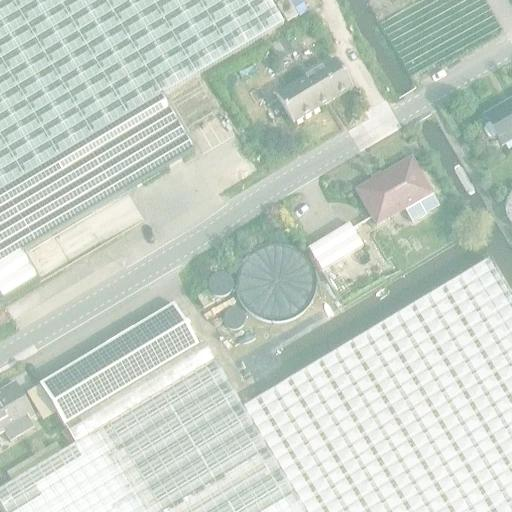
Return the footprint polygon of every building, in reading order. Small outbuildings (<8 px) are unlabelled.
[(0,0),(0,195),(163,102),(283,31),(283,30),(272,13),(264,0),(0,0)] [(287,0),(284,0),(276,5),(286,23),(298,17),(287,0)] [(278,65),(294,57),(284,39),(268,48),(278,65)] [(335,60),(275,97),(292,125),(352,89),(335,60)] [(511,100),(484,117),(489,124),(485,127),(483,132),(488,140),(493,142),(497,139),(501,146),(511,140),(511,100)] [(163,102),(0,195),(0,312),(40,288),(24,261),(196,158),(163,102)] [(431,194),(411,160),(356,191),(376,226),(431,194)] [(321,273),(363,248),(348,226),(308,251),(321,273)] [(314,285),(314,284),(313,278),(312,271),(308,264),(304,259),(298,253),(292,249),(284,247),(276,246),(270,246),(263,248),(256,251),(249,256),(245,261),(240,269),(238,275),(237,283),(237,291),(239,298),(243,305),(247,311),(252,315),(259,319),(266,322),(274,323),(281,323),(287,321),(295,318),(302,313),(307,306),(311,300),(313,292),(314,285)] [(511,511),(511,301),(487,259),(243,405),(307,511),(511,511)] [(203,295),(194,301),(201,312),(209,307),(203,295)] [(40,386),(75,444),(216,361),(205,343),(198,347),(173,307),(40,386)] [(11,482),(0,488),(0,507),(3,511),(307,511),(243,405),(216,361),(75,444),(61,452),(11,482)] [(0,435),(4,434),(10,444),(34,429),(28,421),(33,418),(14,384),(0,392),(0,435)] [(39,387),(26,395),(40,418),(53,411),(39,387)] [(56,444),(6,473),(11,482),(61,452),(56,444)]
